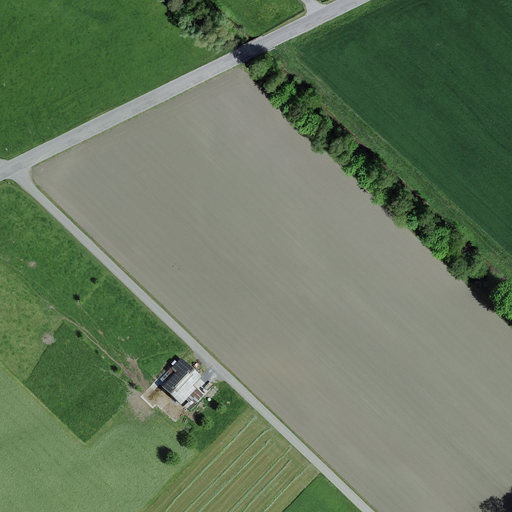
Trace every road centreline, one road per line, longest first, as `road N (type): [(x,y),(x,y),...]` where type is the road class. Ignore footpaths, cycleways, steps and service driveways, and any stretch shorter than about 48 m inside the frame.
road 1 (unclassified): [(8,170),(369,511)]
road 2 (tertiary): [(8,170),(352,0)]
